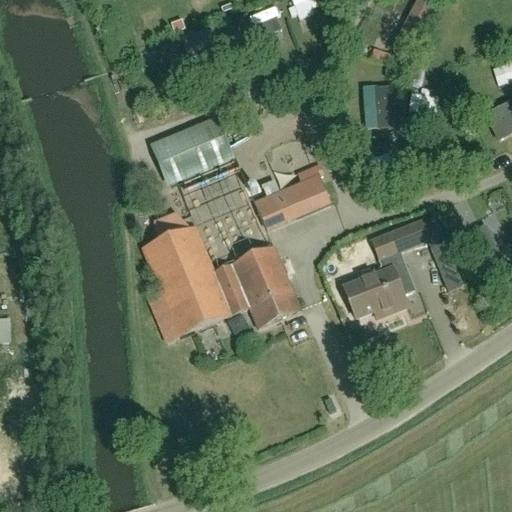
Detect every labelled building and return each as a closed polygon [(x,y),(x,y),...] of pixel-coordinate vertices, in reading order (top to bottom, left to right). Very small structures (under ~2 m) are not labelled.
[(292,0),(296,20),(315,16),(311,0),(292,0)] [(410,58),(432,0),(431,0),(397,0),(380,46),(410,58)] [(274,9),(249,18),(257,40),(282,31),(274,9)] [(394,130),(392,87),(362,89),(364,132),(394,130)] [(411,88),(410,115),(431,115),(431,89),(411,88)] [(511,101),(484,115),(497,142),(511,134),(511,101)] [(235,164),(217,121),(150,149),(168,192),(235,164)] [(480,141),(456,142),(457,160),(480,159),(480,141)] [(256,208),(266,234),(296,222),(285,196),(256,208)] [(381,269),(379,277),(345,291),(357,322),(383,311),(386,318),(408,309),(403,297),(414,292),(399,255),(428,243),(433,256),(448,250),(434,218),(371,244),(381,269)] [(472,232),(487,276),(502,271),(487,227),(472,232)] [(168,348),(195,336),(250,312),(259,333),(302,315),(275,251),(215,277),(195,231),(141,254),(160,297),(148,303),(168,348)] [(0,346),(11,347),(10,327),(0,327),(0,346)]
